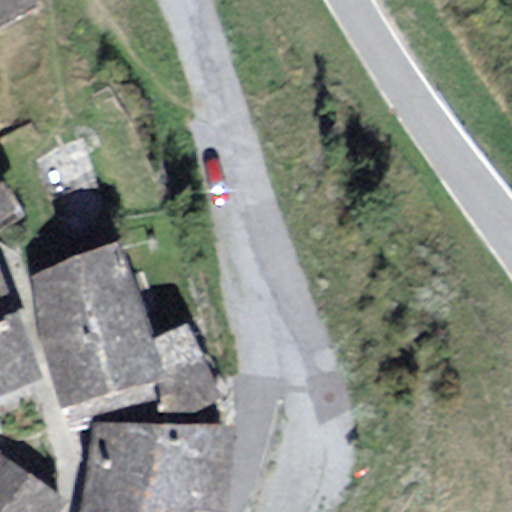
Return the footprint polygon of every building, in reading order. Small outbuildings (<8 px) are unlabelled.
[(0,0),(0,28),(26,17),(18,0),(0,0)] [(130,261),(34,288),(70,417),(166,390),(130,261)] [(32,340),(0,348),(0,417),(50,404),(32,340)] [(89,511),(188,511),(212,451),(105,435),(89,511)] [(67,511),(1,460),(0,461),(0,511),(67,511)]
